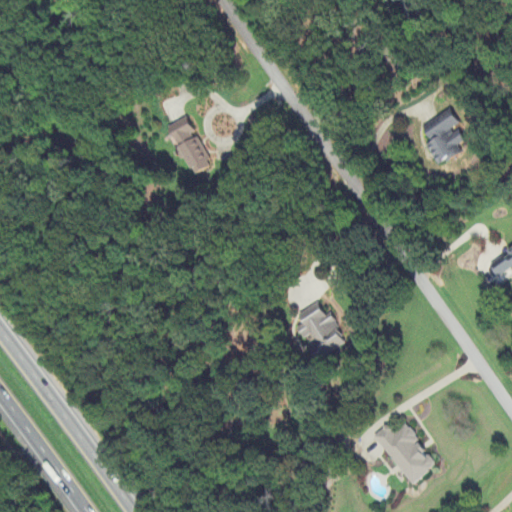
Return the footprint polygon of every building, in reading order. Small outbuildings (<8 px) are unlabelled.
[(397,0),(409,22),(430,12),(424,0),(397,0)] [(455,117),(427,133),(448,168),(465,158),(457,145),(467,138),(455,117)] [(195,170),(212,164),(195,118),(178,124),(195,170)] [(511,252),(494,260),(501,275),(511,270),(511,252)] [(303,313),(307,320),(298,326),(322,359),(350,339),(323,299),(303,313)] [(414,483),(440,464),(406,417),(380,436),(414,483)]
